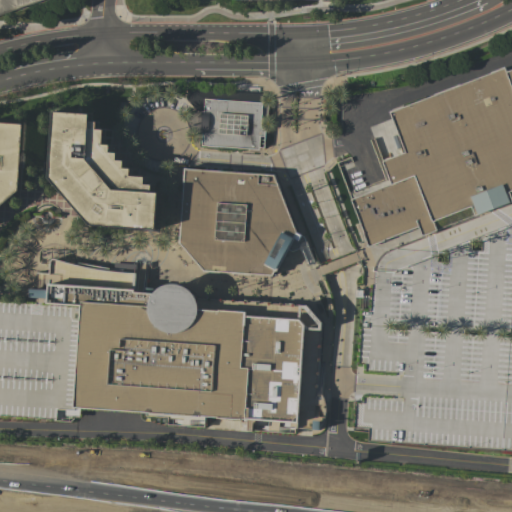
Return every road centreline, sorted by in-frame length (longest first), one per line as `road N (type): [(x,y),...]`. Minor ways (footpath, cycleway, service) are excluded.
road 1 (secondary): [(292,62),(423,43),(511,7)]
road 2 (secondary): [(292,33),(100,32)]
road 3 (secondary): [(457,0),(370,25),(292,33)]
road 4 (motorway): [(159,498),(0,479)]
